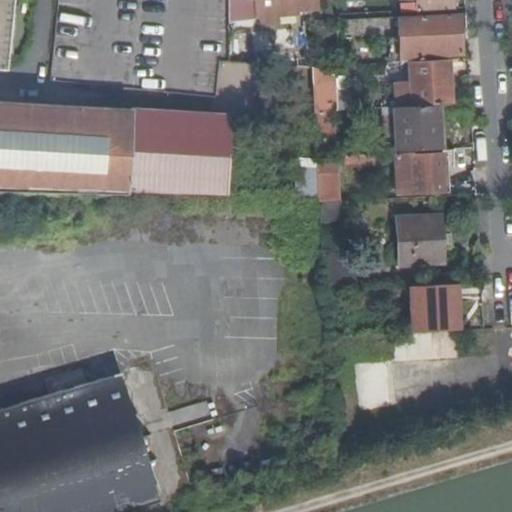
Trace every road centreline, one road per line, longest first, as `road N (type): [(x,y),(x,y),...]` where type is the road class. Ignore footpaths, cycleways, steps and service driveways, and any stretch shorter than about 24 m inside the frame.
road 1 (unknown): [(17,255),(176,248),(190,262),(198,299),(178,323),(38,327),(13,303)]
road 2 (unclassified): [(505,315),(486,0)]
